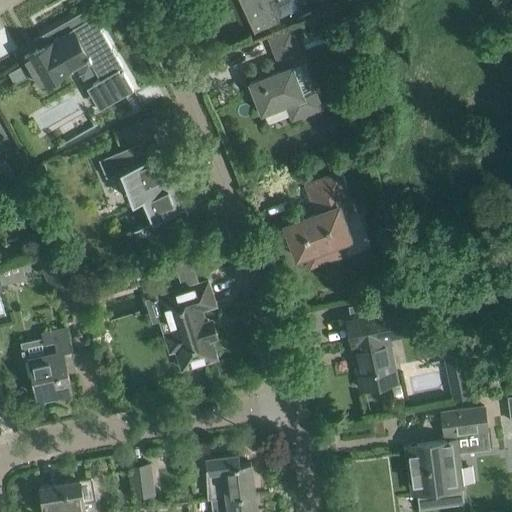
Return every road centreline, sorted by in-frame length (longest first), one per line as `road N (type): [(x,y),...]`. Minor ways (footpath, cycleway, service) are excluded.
road 1 (residential): [(291,404),(218,173),(135,0)]
road 2 (residential): [(0,458),(291,404)]
